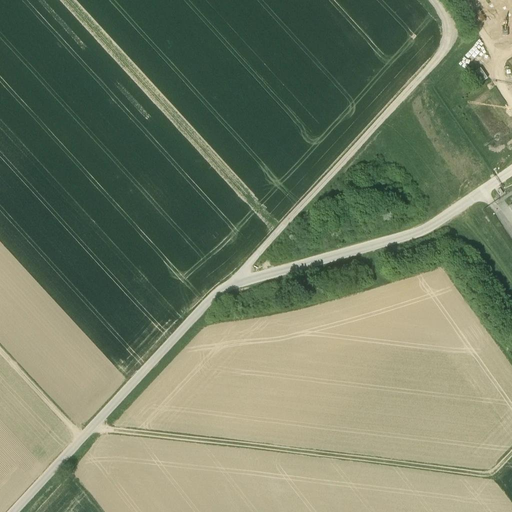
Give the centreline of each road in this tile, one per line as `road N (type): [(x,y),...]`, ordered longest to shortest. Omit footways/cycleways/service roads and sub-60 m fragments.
road 1 (track): [(99,428),(481,474),(511,452)]
road 2 (track): [(238,282),(444,51),(452,29),(433,0)]
road 3 (track): [(83,439),(0,348)]
